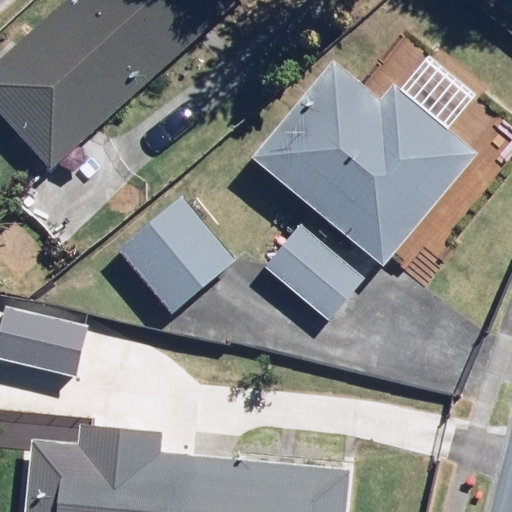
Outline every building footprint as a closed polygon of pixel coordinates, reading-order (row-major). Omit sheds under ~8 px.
[(71,0),(0,63),(0,114),(52,173),(247,0),(71,0)] [(391,62),(370,88),(333,58),(254,153),(390,266),(482,155),(444,124),(453,113),(391,62)] [(238,258),(176,179),(109,232),(171,311),(238,258)] [(367,278),(303,222),(265,265),(328,322),(367,278)] [(347,511),(351,463),(42,438),(35,511),(347,511)]
